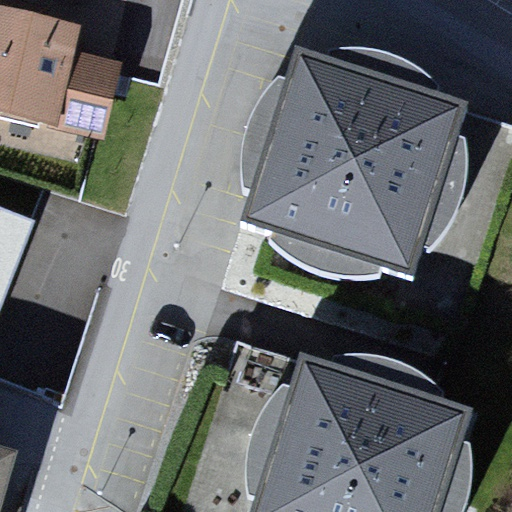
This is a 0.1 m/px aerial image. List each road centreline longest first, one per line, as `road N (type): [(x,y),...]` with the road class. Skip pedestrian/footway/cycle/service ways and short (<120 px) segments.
road 1 (residential): [(200,0),(57,511)]
road 2 (motorway): [(511,382),(0,433)]
